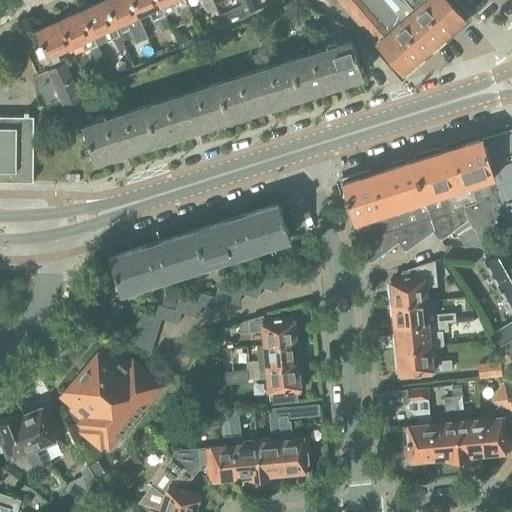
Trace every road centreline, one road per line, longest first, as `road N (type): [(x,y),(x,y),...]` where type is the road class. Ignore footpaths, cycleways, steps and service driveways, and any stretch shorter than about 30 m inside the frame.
road 1 (residential): [(353,502),(333,252),(296,150)]
road 2 (tertiary): [(57,225),(296,150)]
road 3 (tertiary): [(296,150),(511,86)]
road 4 (residential): [(0,349),(29,327),(44,298),(57,225)]
road 5 (residential): [(476,511),(451,496),(353,502)]
